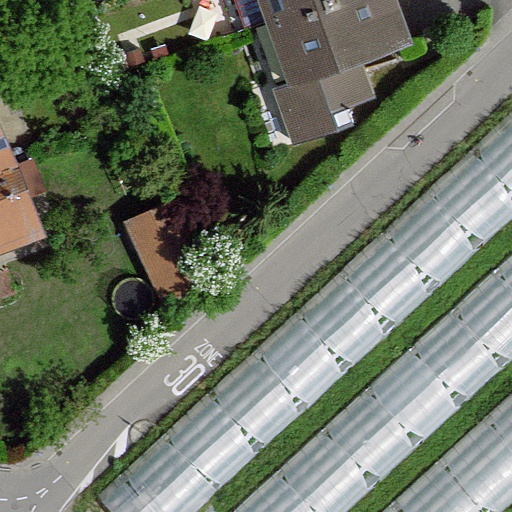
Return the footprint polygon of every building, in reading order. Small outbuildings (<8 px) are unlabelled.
[(271,0),(301,84),(284,90),(304,145),(362,125),(356,106),(380,97),(367,60),(419,41),(404,0),(271,0)] [(0,105),(0,247),(42,232),(18,168),(23,166),(0,105)] [(511,114),(99,495),(114,511),(196,511),(511,221),(511,114)] [(170,204),(126,221),(157,302),(202,285),(170,204)] [(511,259),(237,511),(352,511),(511,365),(511,259)] [(511,395),(384,511),(499,511),(511,501),(511,395)]
